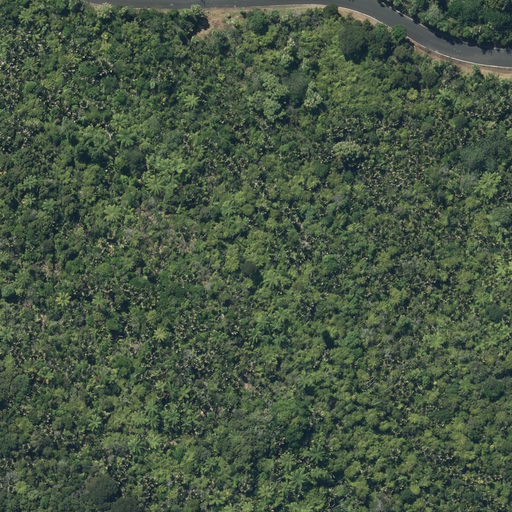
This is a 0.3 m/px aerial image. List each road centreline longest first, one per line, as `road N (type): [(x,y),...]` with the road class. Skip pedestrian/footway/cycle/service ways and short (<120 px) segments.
road 1 (unclassified): [(511,59),(455,49),(357,0)]
road 2 (unclassified): [(246,0),(110,0)]
